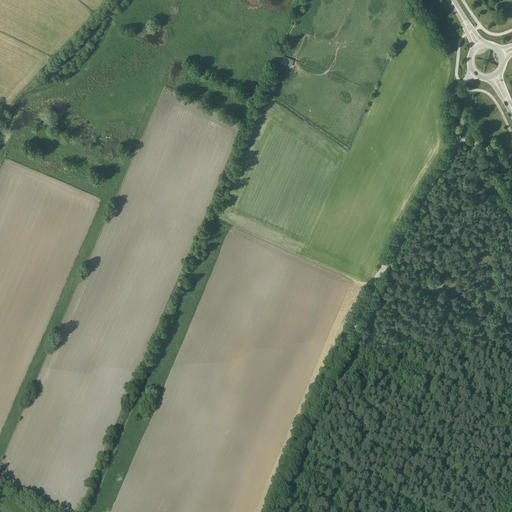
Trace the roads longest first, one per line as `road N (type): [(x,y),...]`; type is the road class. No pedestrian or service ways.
road 1 (unclassified): [(269,511),(323,375),(453,138),(450,100),(473,72)]
road 2 (track): [(397,511),(451,296),(508,311)]
